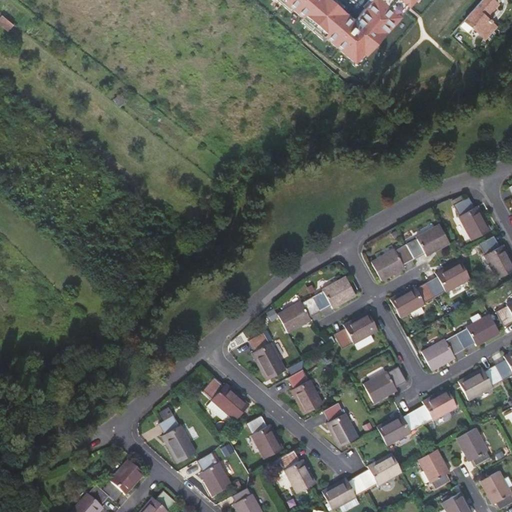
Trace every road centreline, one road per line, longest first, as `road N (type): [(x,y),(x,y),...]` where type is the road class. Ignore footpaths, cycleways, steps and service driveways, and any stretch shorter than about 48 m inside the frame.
road 1 (residential): [(205,347),(343,465)]
road 2 (residential): [(343,242),(300,266),(205,347)]
road 3 (residential): [(481,176),(343,242)]
road 4 (residential): [(205,347),(113,428)]
